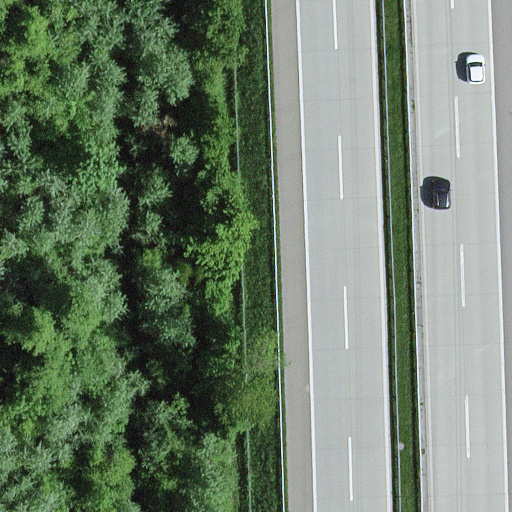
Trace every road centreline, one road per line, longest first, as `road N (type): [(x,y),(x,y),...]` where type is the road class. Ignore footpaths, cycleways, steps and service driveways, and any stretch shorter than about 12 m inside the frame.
road 1 (motorway): [(469,511),(448,0)]
road 2 (motorway): [(329,0),(350,511)]
